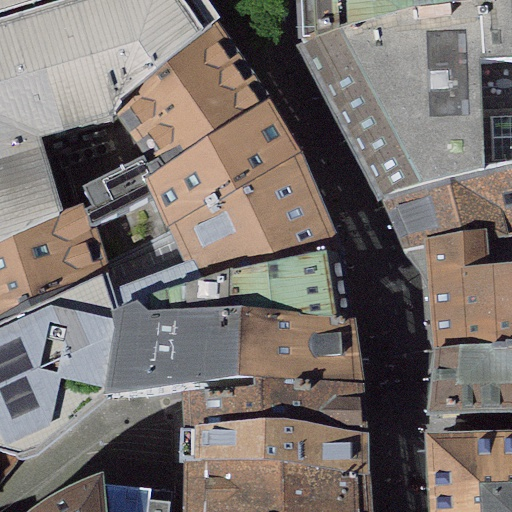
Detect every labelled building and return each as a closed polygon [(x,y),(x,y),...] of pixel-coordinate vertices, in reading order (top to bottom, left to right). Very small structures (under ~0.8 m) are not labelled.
[(117,118),(214,28),(191,0),(66,0),(0,20),(0,246),(63,214),(44,140),(117,118)] [(502,23),(511,12),(511,0),(295,0),(298,63),(419,31),(502,23)] [(511,12),(502,23),(419,31),(298,63),(327,117),(362,180),(383,217),(511,182),(511,12)] [(117,118),(142,157),(82,187),(85,205),(63,214),(0,246),(0,320),(111,263),(96,228),(155,197),(145,178),(270,99),(214,28),(117,118)] [(345,250),(305,154),(270,99),(145,178),(155,197),(168,227),(196,280),(268,261),(345,250)] [(494,282),(511,281),(511,182),(383,217),(408,263),(431,257),(492,247),(494,282)] [(511,281),(494,282),(492,247),(431,257),(437,362),(511,357),(511,281)] [(196,280),(122,306),(357,316),(345,250),(268,261),(196,280)] [(40,456),(109,398),(122,306),(111,263),(0,320),(0,452),(21,461),(40,456)] [(109,398),(183,395),(368,384),(357,316),(122,306),(109,398)] [(511,357),(437,362),(434,400),(433,416),(511,414),(511,357)] [(158,503),(121,502),(122,511),(387,511),(386,492),(385,471),(385,453),(370,420),(369,403),(368,384),(183,395),(184,408),(184,420),(187,456),(186,489),(186,504),(158,503)] [(511,511),(511,449),(429,453),(432,503),(432,511),(511,511)] [(0,486),(21,461),(0,452),(0,486)] [(122,511),(121,502),(113,491),(84,507),(76,511),(122,511)]
